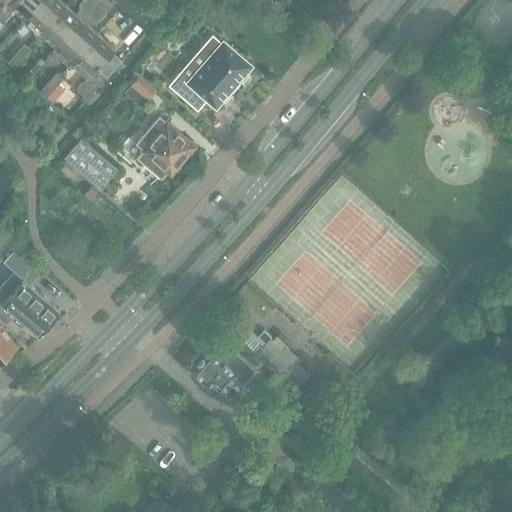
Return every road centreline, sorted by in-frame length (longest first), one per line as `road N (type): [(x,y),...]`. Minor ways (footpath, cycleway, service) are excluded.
road 1 (tertiary): [(0,468),(266,196),(428,0)]
road 2 (tertiary): [(399,0),(0,445)]
